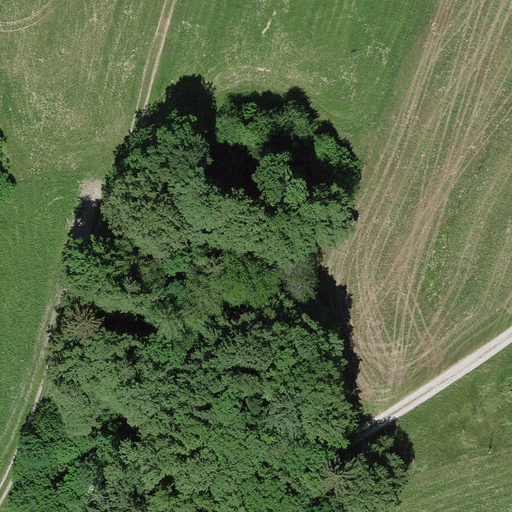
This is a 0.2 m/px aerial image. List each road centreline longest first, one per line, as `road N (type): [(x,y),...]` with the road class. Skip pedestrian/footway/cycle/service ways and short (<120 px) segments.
road 1 (track): [(175,0),(98,217),(37,428),(0,501)]
road 2 (residential): [(204,511),(233,483),(278,480),(511,332)]
